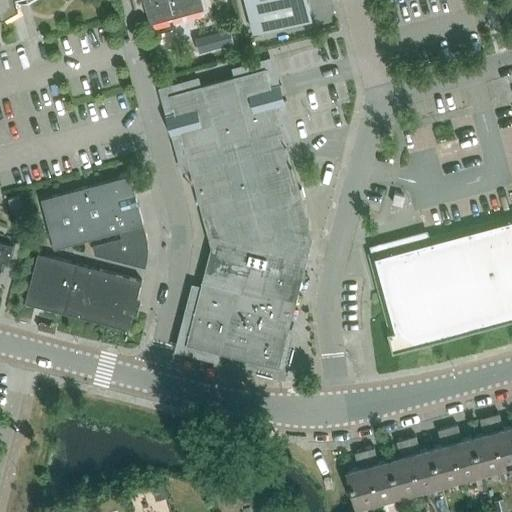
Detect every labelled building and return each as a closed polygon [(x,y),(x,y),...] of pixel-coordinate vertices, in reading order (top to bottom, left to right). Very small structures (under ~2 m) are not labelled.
[(20,0),(0,0),(0,9),(4,10),(20,0)] [(143,0),(150,23),(203,9),(200,0),(143,0)] [(244,0),(253,32),(311,17),(306,0),(244,0)] [(229,29),(204,36),(207,50),(233,43),(229,29)] [(248,360),(278,367),(311,235),(273,95),(265,67),(169,93),(176,121),(210,246),(200,285),(195,307),(185,343),(210,350),(248,360)] [(94,253),(145,266),(146,262),(147,258),(147,254),(148,249),(148,245),(147,241),(147,237),(146,233),(136,198),(130,174),(41,198),(54,248),(119,230),(121,236),(92,244),(94,253)] [(404,196),(394,193),(392,203),(402,206),(404,196)] [(11,209),(21,206),(19,195),(8,198),(11,209)] [(511,215),(429,238),(408,244),(397,247),(370,254),(375,273),(379,287),(391,331),(387,332),(392,351),(511,318),(511,215)] [(0,268),(2,261),(8,262),(12,245),(0,241),(0,268)] [(128,329),(133,312),(135,304),(142,279),(37,252),(24,302),(128,329)] [(499,413),(489,416),(503,466),(511,463),(511,425),(503,428),(499,413)] [(483,433),(472,436),(482,472),(503,466),(489,416),(479,418),(483,433)] [(457,424),(448,427),(462,477),(482,472),(472,436),(461,439),(457,424)] [(441,445),(430,448),(440,483),(462,477),(448,427),(437,430),(441,445)] [(415,436),(406,438),(419,489),(440,483),(430,448),(419,451),(415,436)] [(400,456),(389,459),(398,495),(419,489),(406,438),(396,441),(400,456)] [(374,447),(364,450),(378,500),(398,495),(389,459),(378,462),(374,447)] [(378,500),(364,450),(354,452),(358,467),(347,470),(347,469),(346,470),(356,507),(357,506),(378,500)] [(153,488),(155,500),(167,497),(164,485),(153,488)] [(506,511),(503,499),(495,501),(498,511),(506,511)]
